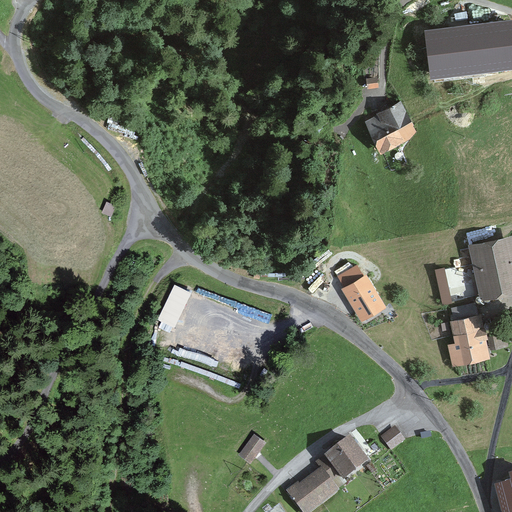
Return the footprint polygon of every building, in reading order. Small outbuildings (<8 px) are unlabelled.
[(484,21),(489,61),(511,58),(511,45),(509,18),(484,21)] [(403,106),(371,123),(383,146),(415,130),(403,106)] [(102,211),(113,214),(117,202),(106,199),(102,211)] [(511,254),(509,240),(476,247),(487,292),(511,286),(511,254)] [(443,267),(435,269),(441,300),(448,299),(443,267)] [(353,268),(335,279),(350,305),(368,294),(353,268)] [(173,281),(157,313),(173,321),(190,290),(173,281)] [(477,304),(454,308),(461,342),(451,344),(454,361),(487,354),(477,304)] [(498,334),(489,336),(491,346),(500,344),(498,334)] [(378,434),(395,423),(391,417),(374,429),(378,434)] [(396,428),(379,439),(388,453),(405,441),(396,428)] [(255,434),(240,455),(251,463),(267,443),(255,434)] [(329,477),(340,470),(347,480),(372,462),(355,439),(330,457),(331,459),(288,490),(304,511),(309,511),(339,491),(329,477)]
